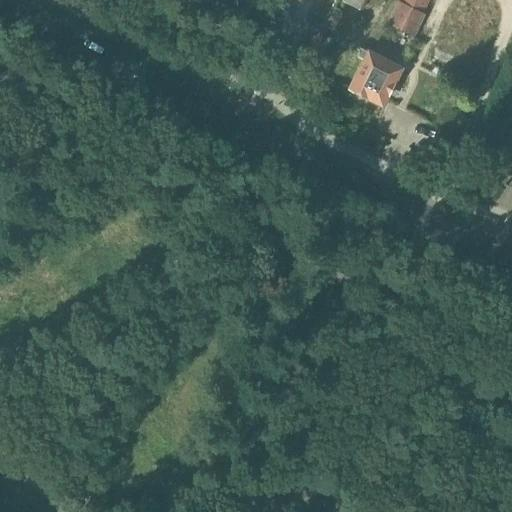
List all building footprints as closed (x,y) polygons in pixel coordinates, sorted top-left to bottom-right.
[(345,0),(345,2),(363,11),(368,0),(345,0)] [(399,0),(389,23),(413,35),(429,0),(399,0)] [(364,61),(351,87),(382,102),(395,76),(399,68),(378,57),(381,53),(371,49),(369,53),(361,49),(356,57),(364,61)] [(260,220),(255,231),(270,239),(275,228),(260,220)] [(335,259),(328,274),(360,290),(367,275),(335,259)]
